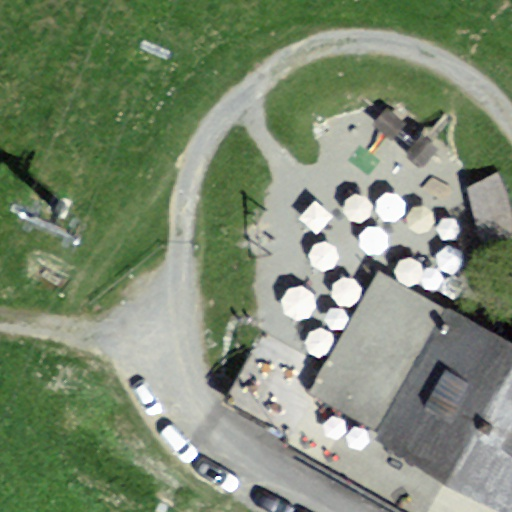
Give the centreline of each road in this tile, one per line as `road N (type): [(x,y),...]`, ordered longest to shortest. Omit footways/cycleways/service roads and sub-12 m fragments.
road 1 (residential): [(182,262),(185,401),(220,460),(325,511)]
road 2 (track): [(0,320),(180,349)]
